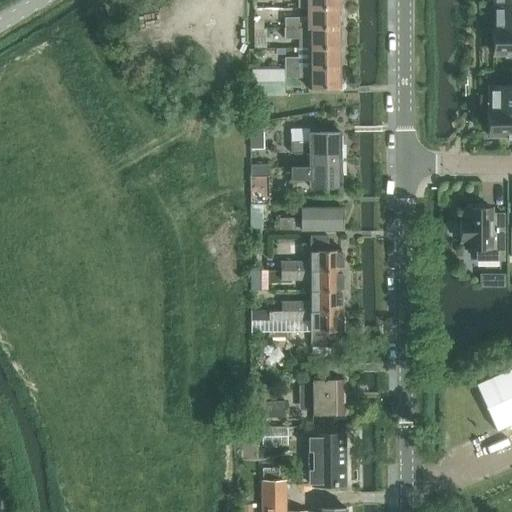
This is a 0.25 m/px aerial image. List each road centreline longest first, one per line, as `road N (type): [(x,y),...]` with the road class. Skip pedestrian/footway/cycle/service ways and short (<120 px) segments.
road 1 (residential): [(407,511),(407,165)]
road 2 (residential): [(407,165),(405,0)]
